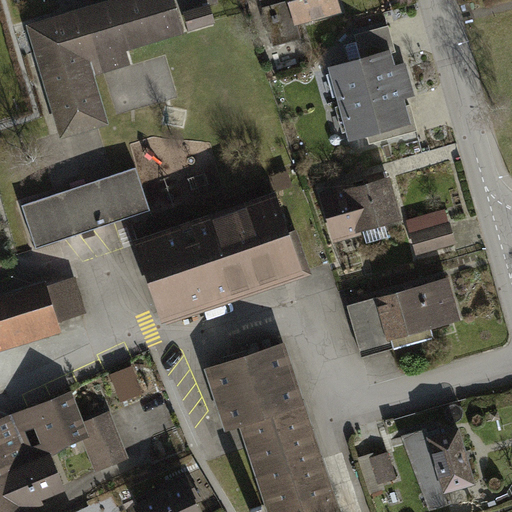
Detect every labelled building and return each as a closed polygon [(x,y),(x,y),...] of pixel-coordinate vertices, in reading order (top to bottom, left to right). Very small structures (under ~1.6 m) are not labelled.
[(176,0),(104,0),(29,22),(63,136),(109,122),(95,74),(132,63),(128,47),(185,30),(176,0)] [(252,0),(255,10),(263,8),(274,45),(301,37),(296,21),(344,7),(341,0),(252,0)] [(211,6),(185,14),(190,31),(216,23),(211,6)] [(345,60),(329,64),(338,97),(411,76),(408,66),(396,70),(391,51),(396,49),(389,25),(357,34),(359,40),(345,44),(342,48),(345,60)] [(411,76),(338,97),(350,136),(368,131),(371,142),(418,128),(411,103),(406,105),(402,89),(414,86),(411,76)] [(135,165),(24,202),(38,245),(150,208),(135,165)] [(371,180),(323,194),(336,239),(404,218),(391,174),(386,175),(384,170),(369,174),(371,180)] [(278,192),(139,238),(164,314),(304,268),(278,192)] [(451,223),(413,235),(418,252),(456,241),(451,223)] [(74,276),(0,299),(0,337),(12,334),(15,344),(59,330),(56,320),(85,311),(74,276)] [(451,276),(349,303),(363,354),(395,346),(392,335),(462,316),(451,276)] [(284,341),(208,365),(227,425),(242,421),(271,511),(326,511),(338,508),(284,341)] [(133,365),(112,373),(121,395),(142,387),(133,365)] [(71,388),(29,405),(36,422),(42,419),(54,446),(84,434),(98,468),(128,456),(109,410),(84,420),(71,388)] [(11,415),(0,419),(0,511),(19,511),(41,503),(39,496),(65,485),(51,453),(31,462),(11,415)] [(429,427),(404,433),(431,508),(449,503),(445,488),(477,478),(461,424),(430,432),(429,427)] [(397,476),(389,451),(375,455),(374,451),(362,455),(373,490),(385,486),(383,480),(397,476)] [(199,496),(187,474),(175,479),(178,485),(140,501),(144,511),(202,511),(196,498),(199,496)] [(267,511),(264,503),(253,507),(254,511),(267,511)]
